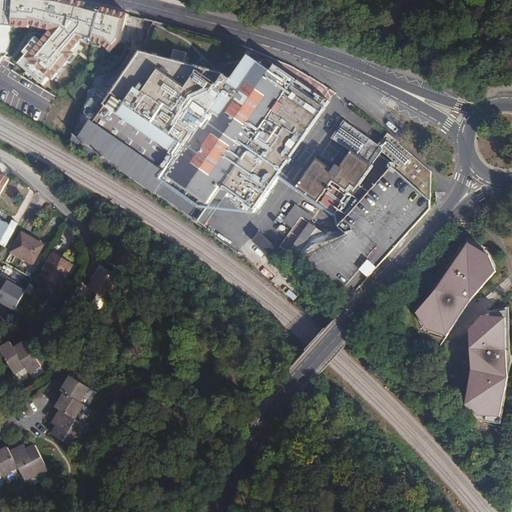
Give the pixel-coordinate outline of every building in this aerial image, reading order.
[(0,0),(0,26),(0,27),(9,27),(10,23),(22,24),(49,31),(39,42),(34,37),(21,52),(23,55),(16,64),(41,86),(47,78),(50,80),(72,55),(69,52),(80,40),(114,49),(118,45),(126,14),(100,7),(99,12),(84,7),(85,4),(80,2),(71,0),(70,0),(70,3),(62,1),(61,0),(0,0)] [(0,52),(3,53),(6,53),(6,51),(9,34),(9,27),(0,27),(0,26),(0,52)] [(230,192),(223,201),(231,201),(244,210),(254,210),(327,105),(243,45),(228,68),(219,63),(212,73),(191,60),(180,76),(154,58),(137,80),(130,77),(120,93),(110,88),(90,116),(86,115),(69,143),(117,170),(119,167),(133,148),(107,131),(110,125),(109,124),(98,116),(105,105),(171,151),(160,168),(167,173),(178,157),(221,186),(230,192)] [(105,105),(98,116),(109,124),(110,125),(107,131),(133,148),(158,167),(160,168),(171,151),(105,105)] [(373,149),(373,142),(343,121),(331,138),(350,152),(340,168),(335,165),(332,170),(316,160),(297,188),(317,202),(326,190),(327,190),(328,191),(327,192),(320,202),(320,204),(338,217),(335,219),(337,224),(389,170),(389,169),(384,165),(384,164),(386,160),(379,155),(374,151),(373,149)] [(391,169),(402,178),(412,156),(387,133),(378,143),(382,148),(381,151),(395,165),(391,169)] [(377,145),(373,142),(373,149),(374,151),(379,155),(381,151),(382,148),(377,145)] [(133,148),(119,167),(199,222),(204,215),(204,214),(197,210),(204,199),(167,173),(160,168),(158,167),(133,148)] [(412,156),(402,178),(416,191),(422,177),(428,170),(412,156)] [(221,186),(178,157),(167,173),(204,199),(209,202),(221,186)] [(422,177),(416,191),(422,196),(430,182),(429,170),(428,170),(422,177)] [(0,174),(0,196),(10,180),(0,174)] [(430,182),(422,196),(430,203),(430,201),(430,182)] [(223,201),(230,192),(221,186),(209,202),(204,199),(197,210),(204,214),(204,215),(199,222),(206,226),(223,201)] [(289,252),(292,247),(310,223),(301,217),(280,246),(289,252)] [(0,219),(0,242),(9,227),(10,225),(0,219)] [(310,223),(292,247),(299,252),(316,228),(310,223)] [(0,242),(0,244),(5,247),(15,231),(9,227),(0,242)] [(258,231),(251,238),(270,256),(269,257),(280,268),(276,272),(300,294),(304,289),(292,278),(292,277),(294,274),(278,260),(272,254),(277,248),(258,231)] [(23,233),(12,252),(33,264),(43,245),(23,233)] [(427,329),(446,336),(457,319),(455,318),(464,304),(467,306),(472,299),(496,271),(489,255),(484,249),(471,241),(417,313),(427,329)] [(54,253),(50,260),(68,271),(69,272),(73,265),(54,253)] [(68,271),(50,260),(43,270),(45,271),(42,276),(58,286),(68,271)] [(68,271),(58,286),(62,288),(71,274),(69,272),(68,271)] [(101,271),(93,284),(89,291),(108,302),(119,282),(107,275),(101,271)] [(0,304),(16,313),(28,289),(0,275),(0,304)] [(96,296),(89,291),(85,299),(91,303),(93,302),(96,296)] [(457,319),(467,306),(464,304),(455,318),(457,319)] [(478,420),(500,424),(509,371),(506,310),(485,313),(470,330),(472,370),(466,405),(480,408),(478,420)] [(24,339),(13,346),(26,367),(28,370),(40,363),(24,339)] [(26,367),(13,346),(11,342),(0,349),(15,374),(26,367)] [(63,393),(66,395),(82,405),(91,390),(72,378),(63,393)] [(58,408),(62,411),(77,420),(84,409),(85,407),(82,405),(66,395),(58,408)] [(77,420),(62,411),(54,424),(59,427),(54,436),(77,450),(91,429),(77,420)] [(25,446),(12,453),(19,468),(27,482),(49,470),(36,446),(28,450),(25,446)] [(9,449),(0,454),(0,466),(4,476),(19,468),(12,453),(9,449)]
